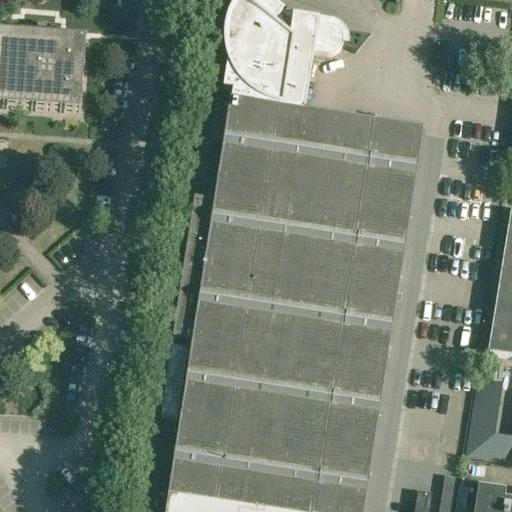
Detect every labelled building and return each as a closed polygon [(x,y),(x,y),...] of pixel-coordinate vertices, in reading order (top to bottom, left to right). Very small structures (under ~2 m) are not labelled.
[(165,511),(362,511),(421,136),(303,117),(312,57),(325,58),(330,58),(337,56),(339,53),(342,47),(341,39),(338,33),(335,30),(317,28),(317,26),(297,23),(293,27),(281,18),(281,17),(260,0),(235,0),(235,1),(238,2),(223,94),(233,95),(231,105),(229,105),(215,103),(210,138),(223,141),(214,204),(193,201),(171,340),(192,343),(167,503),(165,511)] [(0,108),(79,114),(85,40),(0,34),(0,108)] [(487,357),(511,360),(511,214),(510,215),(487,357)] [(73,246),(84,258),(103,243),(92,230),(73,246)] [(176,420),(187,348),(172,346),(160,418),(176,420)] [(446,468),(446,494),(462,494),(463,468),(446,468)] [(474,511),(511,511),(511,504),(504,503),(505,495),(478,491),(474,511)] [(414,511),(429,511),(432,497),(417,495),(414,511)]
